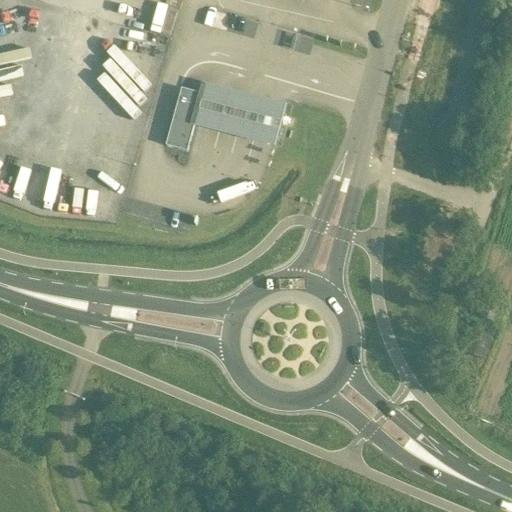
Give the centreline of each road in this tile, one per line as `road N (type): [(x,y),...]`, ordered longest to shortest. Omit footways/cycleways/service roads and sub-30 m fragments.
road 1 (primary): [(228,303),(172,307),(0,277)]
road 2 (primary): [(313,394),(422,468),(511,508)]
road 3 (primary): [(0,294),(191,338),(219,356)]
road 4 (primary): [(511,495),(428,449),(358,387),(342,359)]
road 5 (unclassified): [(358,144),(394,0)]
road 6 (unclassified): [(327,295),(361,164)]
road 7 (unclassified): [(486,204),(361,164)]
road 8 (unclassified): [(346,160),(295,279)]
